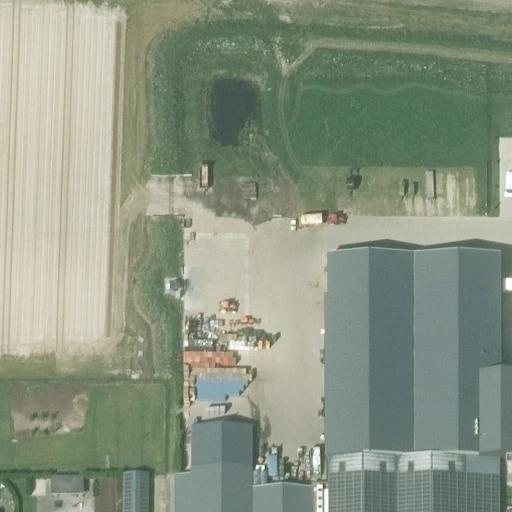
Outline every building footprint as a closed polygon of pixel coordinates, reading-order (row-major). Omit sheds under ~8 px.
[(381,341),(478,342),(478,313),(381,313),(381,341)] [(499,511),(499,462),(464,463),(464,419),(328,418),(327,486),(311,486),(311,492),(310,511),(499,511)] [(294,446),(325,447),(325,437),(295,435),(294,446)] [(310,511),(311,492),(251,492),(251,470),(206,470),(206,491),(191,491),(190,511),(310,511)] [(148,511),(148,475),(122,476),(122,511),(148,511)] [(52,479),(51,497),(83,497),(84,479),(52,479)]
